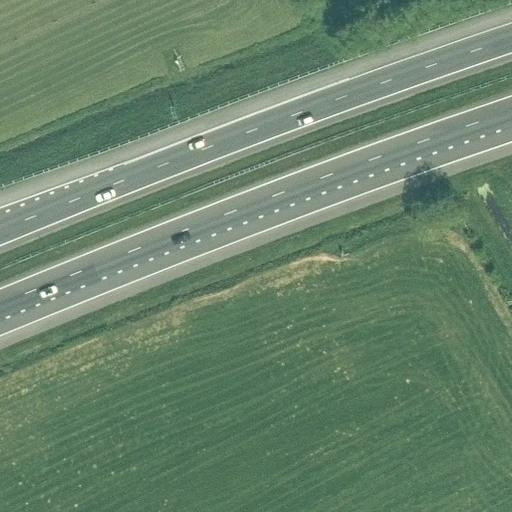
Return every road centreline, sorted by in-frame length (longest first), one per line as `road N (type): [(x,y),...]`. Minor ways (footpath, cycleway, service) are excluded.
road 1 (motorway): [(0,304),(511,111)]
road 2 (motorway): [(511,38),(0,230)]
